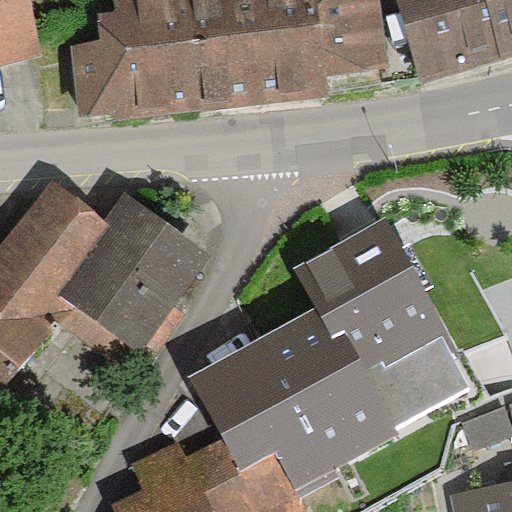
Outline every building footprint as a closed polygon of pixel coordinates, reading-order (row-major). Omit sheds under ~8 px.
[(0,0),(0,65),(43,56),(30,0),(0,0)] [(116,129),(203,119),(187,0),(122,0),(124,20),(102,21),(103,52),(77,54),(81,125),(115,122),(116,129)] [(187,0),(203,119),(326,100),(324,80),(389,72),(380,0),(187,0)] [(511,0),(396,0),(422,93),(511,64),(511,0)] [(63,302),(113,233),(105,228),(55,188),(0,254),(0,409),(63,332),(78,313),(63,302)] [(123,202),(105,228),(113,233),(63,302),(78,313),(63,332),(134,383),(181,318),(170,310),(205,261),(123,202)] [(232,365),(192,388),(224,449),(242,482),(277,462),(298,502),(305,497),(313,511),(373,511),(445,472),(460,426),(455,417),(493,399),(471,362),(461,366),(387,230),(373,237),(293,279),(314,319),(232,365)] [(455,318),(474,363),(508,349),(489,304),(455,318)] [(511,407),(510,408),(465,426),(484,476),(511,465),(511,407)] [(242,482),(224,449),(187,468),(178,451),(136,472),(150,498),(122,511),(303,511),(298,502),(277,462),(242,482)] [(511,511),(511,490),(455,502),(457,511),(511,511)]
